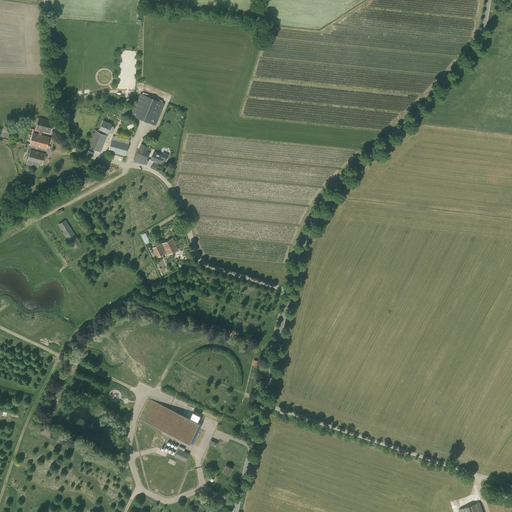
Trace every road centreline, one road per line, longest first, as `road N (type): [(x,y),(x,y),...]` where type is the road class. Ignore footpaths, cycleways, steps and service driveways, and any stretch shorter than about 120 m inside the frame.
road 1 (unclassified): [(290,291),(200,259),(162,178),(71,148),(54,108),(44,0)]
road 2 (tertiary): [(290,291),(325,201),(465,64),(488,0)]
road 3 (unclassified): [(511,485),(262,404)]
